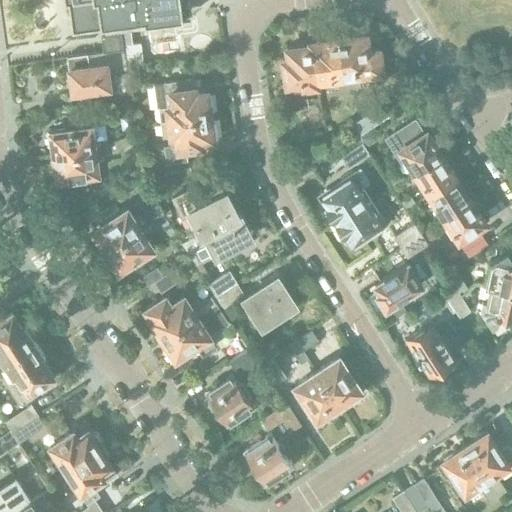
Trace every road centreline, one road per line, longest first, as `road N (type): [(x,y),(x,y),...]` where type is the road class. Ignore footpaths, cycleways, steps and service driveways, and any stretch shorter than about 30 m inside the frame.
road 1 (residential): [(426,426),(282,191),(260,126),(251,21),(265,8),(313,0)]
road 2 (residential): [(209,511),(0,172)]
road 3 (residential): [(292,511),(426,426)]
road 4 (residential): [(468,118),(399,0)]
